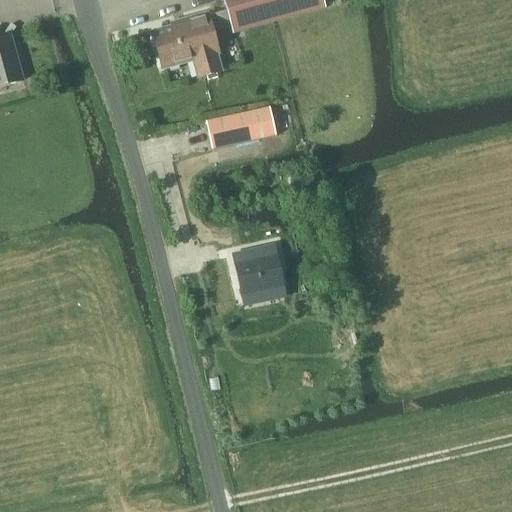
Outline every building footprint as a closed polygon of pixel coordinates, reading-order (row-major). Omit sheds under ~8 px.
[(224,0),(227,11),(206,17),(206,15),(185,21),(186,25),(153,35),(163,69),(195,60),(200,78),(220,72),(215,55),(218,54),(212,34),(232,28),(234,35),(326,9),(323,0),(224,0)] [(0,87),(23,81),(11,38),(0,41),(0,87)] [(272,116),(270,109),(206,122),(212,150),(276,136),(276,134),(272,116)] [(285,113),(272,116),(276,134),(288,131),(285,113)] [(273,248),(235,257),(244,297),(282,289),(273,248)]
